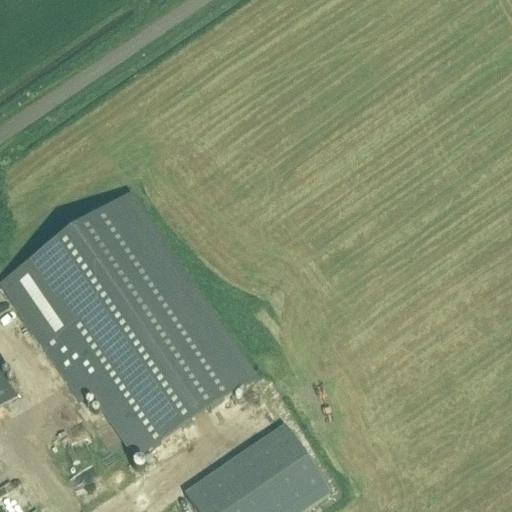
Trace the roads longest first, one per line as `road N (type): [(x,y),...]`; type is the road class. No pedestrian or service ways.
road 1 (unclassified): [(0,137),(203,0)]
road 2 (unknown): [(0,334),(36,393),(32,410),(10,432),(67,511)]
road 3 (unknown): [(126,511),(256,420)]
